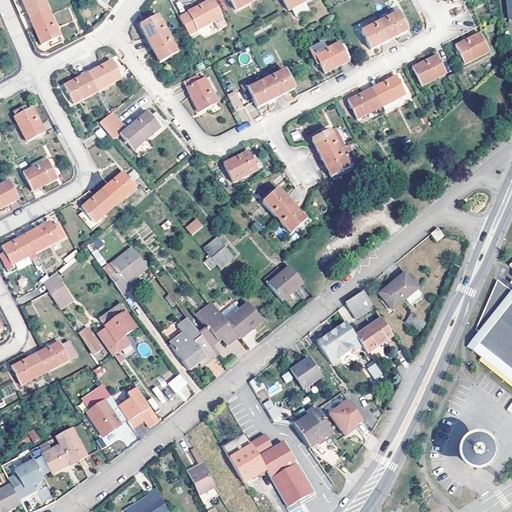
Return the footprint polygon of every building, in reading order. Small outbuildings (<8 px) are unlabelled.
[(20,0),(30,21),(49,13),(43,0),(20,0)] [(184,27),(188,35),(222,17),(213,0),(211,0),(179,17),(184,27)] [(231,0),(237,10),(256,0),(231,0)] [(284,0),(290,10),(309,0),(284,0)] [(49,13),(30,21),(40,45),(59,37),(49,13)] [(380,22),(390,41),(408,32),(399,13),(380,22)] [(150,45),(168,36),(158,18),(140,27),(150,45)] [(204,28),(208,35),(228,25),(224,18),(204,28)] [(371,50),(390,41),(380,22),(362,32),(371,50)] [(456,47),(466,64),(492,51),(483,33),(456,47)] [(168,36),(150,45),(159,63),(177,54),(168,36)] [(316,55),(325,73),(349,61),(340,43),(316,55)] [(413,68),(422,86),(447,74),(438,56),(413,68)] [(88,75),(98,93),(121,81),(111,63),(88,75)] [(286,70),(290,79),(295,76),(291,68),(286,70)] [(267,80),(276,98),(295,88),(290,79),(286,70),(272,77),(267,80)] [(188,89),(203,81),(199,73),(184,81),(188,89)] [(74,106),(98,93),(88,75),(64,87),(74,106)] [(373,89),(382,107),(406,95),(397,77),(373,89)] [(203,81),(188,89),(200,113),(218,104),(206,79),(203,81)] [(258,107),(276,98),(267,80),(249,89),(258,107)] [(358,119),(382,107),(373,89),(349,101),(358,119)] [(247,119),(257,115),(253,103),(242,106),(237,90),(228,93),(238,122),(247,119)] [(28,113),(17,119),(15,120),(27,144),(46,134),(34,110),(28,113)] [(16,115),(17,119),(28,113),(26,110),(16,115)] [(99,124),(114,142),(121,136),(140,160),(153,149),(147,141),(161,130),(148,114),(126,132),(112,114),(110,116),(99,124)] [(95,132),(100,139),(106,135),(101,127),(95,132)] [(335,140),(341,137),(337,129),(331,131),(335,140)] [(291,133),(294,141),(302,138),(298,130),(291,133)] [(313,140),(322,159),(341,150),(346,147),(341,137),(335,140),(331,131),(313,140)] [(344,156),(349,153),(352,151),(349,145),(346,147),(341,150),(344,156)] [(341,150),(322,159),(331,177),(343,171),(344,174),(357,168),(349,153),(344,156),(341,150)] [(249,152),(224,164),(233,183),(258,170),(249,152)] [(52,169),(58,166),(54,159),(24,175),(34,192),(57,180),(52,169)] [(221,173),(217,176),(227,189),(231,185),(221,173)] [(103,191),(116,207),(136,190),(124,175),(103,191)] [(0,187),(0,210),(20,200),(10,182),(0,187)] [(278,218),(293,204),(280,189),(264,202),(278,218)] [(96,224),(102,219),(116,207),(103,191),(83,208),(85,211),(79,216),(93,232),(99,227),(96,224)] [(293,204),(278,218),(291,233),(307,220),(293,204)] [(196,218),(185,227),(192,236),(203,226),(196,218)] [(96,224),(99,227),(105,222),(102,219),(96,224)] [(169,222),(163,227),(166,231),(172,226),(169,222)] [(27,236),(35,252),(65,237),(59,226),(53,229),(51,224),(27,236)] [(436,230),(430,235),(436,242),(444,236),(440,231),(439,230),(436,230)] [(38,256),(35,252),(27,236),(3,248),(6,254),(1,257),(9,273),(15,270),(12,265),(28,256),(30,260),(38,256)] [(204,251),(220,270),(234,258),(218,239),(204,251)] [(118,274),(109,280),(122,295),(130,289),(127,285),(148,268),(133,249),(112,266),(114,269),(118,274)] [(98,250),(93,254),(101,266),(106,262),(98,250)] [(70,257),(73,260),(79,255),(76,252),(70,257)] [(74,260),(59,273),(64,279),(79,266),(74,260)] [(511,264),(510,266),(511,267),(511,282),(511,284),(505,279),(501,283),(498,281),(477,330),(480,333),(469,347),(483,358),(511,382),(511,264)] [(282,303),(304,284),(290,268),(268,286),(282,303)] [(106,276),(109,280),(118,274),(114,269),(106,276)] [(389,283),(391,285),(403,274),(401,272),(389,282),(389,283)] [(391,285),(387,288),(379,295),(392,311),(405,300),(409,305),(420,297),(416,292),(418,290),(405,273),(403,274),(391,285)] [(51,296),(63,287),(56,278),(45,287),(50,294),(51,296)] [(74,302),(63,287),(51,296),(61,311),(74,302)] [(359,320),(374,308),(364,293),(348,306),(359,320)] [(238,337),(240,339),(263,321),(249,304),(226,322),(238,337)] [(227,346),(238,337),(226,322),(212,305),(204,311),(208,315),(200,322),(206,329),(199,334),(208,346),(214,341),(219,337),(222,341),(227,346)] [(345,306),(339,309),(344,321),(350,319),(345,306)] [(109,325),(106,327),(107,328),(98,334),(110,351),(119,353),(131,344),(126,337),(136,329),(120,307),(104,318),(109,325)] [(197,317),(200,322),(208,315),(204,311),(197,317)] [(419,331),(426,323),(411,312),(405,321),(419,331)] [(101,320),(106,327),(109,325),(104,318),(101,320)] [(215,355),(208,346),(199,334),(188,320),(179,327),(184,334),(169,345),(188,371),(200,362),(197,359),(203,354),(205,357),(208,360),(215,355)] [(393,337),(386,327),(382,320),(357,339),(362,346),(372,360),(390,346),(387,342),(393,337)] [(355,351),(362,346),(357,339),(346,323),(334,331),(336,333),(332,336),(330,334),(317,343),(333,366),(340,361),(339,359),(354,349),(355,351)] [(82,333),(96,352),(102,348),(89,328),(82,333)] [(214,341),(217,345),(222,341),(219,337),(214,341)] [(208,346),(215,355),(218,352),(214,347),(217,345),(214,341),(208,346)] [(36,356),(46,374),(77,358),(70,346),(62,350),(59,344),(36,356)] [(102,348),(96,352),(103,362),(110,358),(102,348)] [(22,387),(46,374),(36,356),(12,369),(22,387)] [(511,387),(511,382),(483,358),(481,362),(511,387)] [(291,372),(303,390),(322,377),(309,360),(291,372)] [(98,377),(105,373),(101,366),(93,370),(98,377)] [(378,382),(384,378),(377,368),(371,372),(378,382)] [(286,384),(293,379),(289,371),(281,376),(286,384)] [(167,385),(175,395),(186,385),(178,376),(167,385)] [(255,392),(262,389),(257,378),(249,381),(255,392)] [(270,396),(281,390),(278,382),(266,388),(270,396)] [(150,428),(159,422),(137,389),(115,404),(128,422),(132,429),(145,421),(150,428)] [(104,438),(128,422),(115,404),(112,399),(88,414),(104,438)] [(264,405),(273,422),(281,417),(272,401),(264,405)] [(347,401),(328,414),(345,436),(356,428),(355,426),(362,421),(347,401)] [(295,425),(311,448),(333,432),(317,410),(295,425)] [(27,433),(34,443),(40,439),(33,429),(27,433)] [(68,433),(58,438),(63,449),(55,453),(54,451),(44,456),(54,474),(72,464),(72,465),(87,457),(73,430),(68,433)] [(250,444),(266,471),(288,508),(306,497),(307,492),(309,487),(282,443),(272,449),(264,435),(250,444)] [(244,483),(266,471),(250,444),(246,437),(224,450),(244,483)] [(470,447),(468,447),(465,450),(464,453),(463,455),(463,459),(465,463),(468,466),(471,467),(475,467),(478,466),(481,464),(483,461),(484,459),(484,454),(482,451),(479,448),(476,447),(473,446),(470,447)] [(200,467),(204,465),(195,449),(191,451),(200,467)] [(13,487),(20,501),(38,492),(35,486),(46,481),(36,463),(17,472),(19,476),(10,481),(13,487)] [(200,467),(197,469),(198,471),(189,476),(200,497),(216,487),(204,465),(200,467)] [(0,511),(8,511),(22,505),(20,501),(13,487),(0,493),(0,511)] [(167,511),(169,511),(159,491),(127,511),(167,511)]
